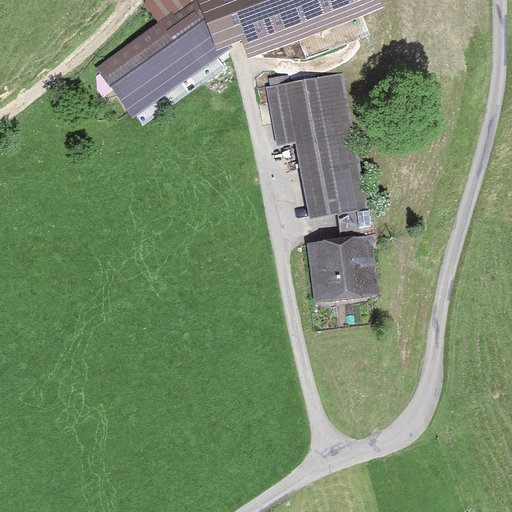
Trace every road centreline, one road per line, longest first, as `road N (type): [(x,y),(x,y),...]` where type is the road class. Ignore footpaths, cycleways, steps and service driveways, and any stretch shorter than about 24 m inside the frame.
road 1 (unclassified): [(251,511),(327,464),(386,441),(418,410),(497,95),(501,0)]
road 2 (track): [(327,464),(285,288),(234,0)]
road 3 (track): [(137,0),(0,114)]
